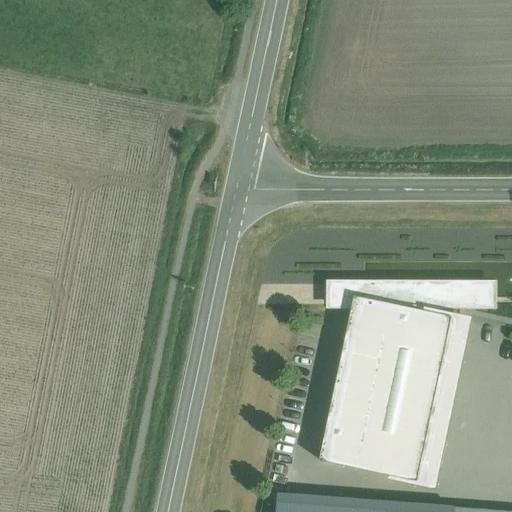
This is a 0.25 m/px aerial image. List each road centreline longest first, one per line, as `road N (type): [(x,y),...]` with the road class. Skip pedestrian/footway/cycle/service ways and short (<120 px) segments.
road 1 (secondary): [(237,189),(170,511)]
road 2 (tertiary): [(511,189),(237,189)]
road 3 (secondary): [(277,0),(237,189)]
